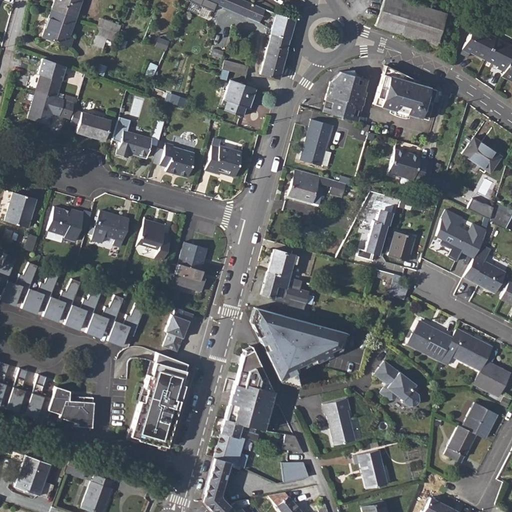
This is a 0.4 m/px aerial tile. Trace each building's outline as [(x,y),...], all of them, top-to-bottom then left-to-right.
[(53,0),(51,10),(74,18),(80,0),(53,0)] [(265,8),(244,0),(208,0),(259,21),(265,8)] [(404,0),(382,0),(375,25),(434,44),(444,13),(404,0)] [(74,18),(51,10),(41,36),(69,46),(72,37),(68,36),(74,18)] [(292,18),(275,13),(259,74),(278,79),(294,18),(292,18)] [(99,18),(97,26),(117,33),(120,25),(99,18)] [(194,23),(191,41),(197,42),(198,37),(200,24),(195,23),(194,23)] [(200,24),(198,37),(211,39),(213,27),(200,24)] [(97,26),(94,33),(104,37),(114,40),(117,33),(97,26)] [(467,52),(482,60),(494,38),(471,26),(459,50),(467,54),(467,52)] [(511,46),(494,38),(482,60),(496,67),(495,69),(502,72),(511,53),(511,51),(511,46)] [(156,50),(145,74),(152,77),(163,53),(156,50)] [(502,72),(501,74),(511,80),(511,52),(511,53),(502,72)] [(36,74),(39,74),(60,80),(62,80),(66,64),(41,58),(36,74)] [(224,60),(222,69),(228,71),(245,75),(248,66),(230,62),(224,60)] [(371,105),(375,106),(386,67),(383,65),(371,105)] [(386,67),(375,106),(419,117),(429,81),(386,67)] [(331,80),(322,112),(356,122),(365,90),(364,90),(366,79),(360,78),(352,75),(353,70),(351,70),(339,72),(331,80)] [(39,74),(34,92),(55,97),(60,80),(39,74)] [(230,79),(222,100),(227,101),(223,110),(244,116),(255,88),(230,79)] [(55,97),(34,92),(27,118),(47,124),(50,112),(58,114),(62,99),(55,97)] [(80,112),(74,131),(103,140),(109,120),(80,112)] [(310,120),(298,160),(319,166),(330,126),(310,120)] [(360,123),(358,130),(367,133),(369,125),(360,123)] [(122,130),(115,154),(126,157),(127,152),(145,157),(151,138),(122,130)] [(472,137),(461,154),(489,173),(500,156),(472,137)] [(165,143),(159,164),(166,167),(164,170),(186,176),(193,153),(171,147),(172,145),(165,143)] [(212,145),(204,170),(219,174),(219,172),(234,176),(240,151),(219,145),(218,147),(212,145)] [(386,173),(402,177),(413,181),(419,183),(419,181),(425,161),(418,159),(418,157),(393,149),(386,173)] [(317,176),(294,169),(286,196),(314,205),(317,195),(313,193),(316,182),(317,176)] [(323,178),(322,184),(327,186),(327,183),(330,184),(329,186),(330,186),(327,194),(342,198),(346,184),(323,178)] [(11,191),(3,220),(27,227),(35,198),(11,191)] [(490,219),(505,225),(511,208),(511,207),(497,201),(490,219)] [(52,205),(45,230),(62,235),(61,238),(74,241),(83,211),(71,207),(70,210),(52,205)] [(373,219),(365,250),(378,254),(387,224),(389,224),(392,211),(379,207),(375,219),(373,219)] [(444,207),(436,235),(473,256),(481,239),(485,228),(472,221),(468,229),(458,225),(462,216),(444,207)] [(99,210),(90,239),(101,242),(103,236),(113,239),(112,244),(120,246),(128,218),(99,210)] [(143,219),(136,242),(156,248),(154,256),(163,259),(170,234),(162,232),(164,225),(153,221),(143,219)] [(394,232),(384,264),(404,270),(414,238),(394,232)] [(26,233),(22,248),(31,252),(36,236),(26,233)] [(183,241),(171,282),(201,291),(205,278),(197,276),(205,249),(191,245),(191,243),(183,241)] [(272,249),(266,271),(287,277),(293,255),(272,249)] [(0,285),(3,287),(6,279),(15,257),(6,253),(0,266),(0,285)] [(473,256),(461,277),(483,288),(485,285),(493,290),(503,271),(481,260),(473,256)] [(18,292),(25,295),(28,288),(36,265),(28,262),(22,274),(18,273),(15,283),(6,279),(3,287),(0,295),(0,299),(13,305),(18,292)] [(39,300),(46,303),(49,296),(58,273),(49,270),(43,282),(40,281),(36,291),(28,288),(25,295),(20,307),(35,313),(39,300)] [(374,270),(373,276),(388,281),(391,282),(391,280),(393,275),(374,270)] [(287,277),(266,271),(260,295),(272,299),(287,303),(284,316),(299,321),(303,308),(308,292),(298,290),(301,280),(287,277)] [(393,275),(391,280),(400,284),(401,277),(393,275)] [(61,309),(68,311),(79,281),(71,278),(65,291),(61,289),(57,299),(49,296),(46,303),(42,316),(56,321),(61,309)] [(391,282),(388,294),(393,296),(399,298),(403,285),(400,284),(391,280),(391,282)] [(511,283),(507,281),(499,298),(511,304),(511,283)] [(82,317),(89,320),(92,312),(101,289),(92,286),(86,299),(83,298),(79,307),(71,304),(68,311),(63,324),(77,329),(82,317)] [(104,325),(111,328),(114,320),(122,298),(114,294),(108,307),(104,306),(100,316),(92,312),(89,320),(85,332),(99,338),(104,325)] [(111,328),(106,340),(120,346),(125,333),(133,336),(145,306),(137,303),(129,315),(126,314),(122,324),(114,320),(111,328)] [(194,315),(175,307),(172,315),(170,314),(164,331),(166,332),(161,346),(176,352),(188,322),(191,323),(194,315)] [(406,344),(439,360),(450,338),(417,321),(406,344)] [(295,328),(285,368),(309,374),(320,335),(295,328)] [(439,360),(438,360),(446,364),(451,356),(479,370),(483,361),(490,347),(454,330),(450,338),(439,360)] [(186,364),(157,351),(154,361),(150,374),(147,373),(146,374),(143,386),(146,387),(142,400),(139,399),(130,429),(128,436),(133,437),(156,444),(157,443),(163,445),(165,446),(174,414),(172,414),(174,407),(176,408),(179,399),(177,399),(179,393),(181,393),(183,385),(180,384),(184,371),(186,364)] [(150,374),(154,361),(150,360),(146,373),(146,374),(147,373),(150,374)] [(1,362),(0,361),(0,409),(4,411),(5,408),(12,385),(4,383),(4,384),(1,383),(2,382),(8,364),(1,362)] [(414,385),(384,361),(374,374),(388,386),(386,387),(383,387),(379,393),(388,400),(394,399),(397,396),(402,400),(401,401),(407,406),(414,405),(417,402),(416,395),(410,390),(414,385)] [(479,370),(472,383),(497,395),(508,374),(483,361),(479,370)] [(20,368),(18,368),(5,408),(15,411),(14,414),(23,417),(24,414),(32,392),(24,389),(23,390),(20,389),(21,388),(27,370),(20,368)] [(40,374),(37,374),(32,392),(24,414),(35,417),(34,421),(42,423),(51,398),(43,395),(42,396),(39,395),(40,394),(46,376),(40,374)] [(143,386),(141,385),(137,399),(139,399),(142,400),(146,387),(143,386)] [(229,397),(223,421),(245,427),(254,429),(257,417),(248,415),(239,413),(242,401),(229,397)] [(273,397),(264,401),(274,422),(278,433),(294,436),(278,404),(277,404),(273,397)] [(348,398),(322,403),(325,416),(327,415),(334,444),(355,440),(349,411),(351,410),(348,398)] [(472,403),(460,426),(475,434),(483,438),(495,415),(472,403)] [(223,421),(219,434),(236,439),(237,437),(243,438),(255,442),(256,435),(244,431),(245,427),(223,421)] [(460,426),(457,425),(445,447),(446,448),(442,454),(459,463),(463,456),(475,434),(460,426)] [(128,436),(130,429),(126,428),(124,437),(132,439),(133,437),(128,436)] [(278,433),(274,448),(303,455),(294,436),(278,433)] [(219,434),(213,457),(228,462),(231,451),(238,453),(242,440),(243,438),(237,437),(236,439),(219,434)] [(377,450),(367,452),(351,456),(353,465),(358,464),(364,489),(385,484),(377,450)] [(25,454),(14,486),(38,495),(49,463),(25,454)] [(71,455),(67,464),(85,470),(88,461),(71,455)] [(213,457),(206,481),(221,485),(227,466),(238,470),(240,467),(229,463),(228,462),(213,457)] [(305,459),(282,461),(283,479),(306,477),(305,459)] [(90,479),(80,507),(93,511),(101,511),(111,487),(109,486),(112,479),(94,473),(92,480),(90,479)] [(221,485),(206,481),(201,502),(202,504),(210,511),(243,511),(241,509),(235,502),(229,508),(218,497),(221,486),(221,485)] [(300,511),(283,492),(266,496),(280,511),(300,511)] [(421,511),(450,511),(452,510),(429,498),(421,511)] [(247,499),(234,502),(235,502),(241,509),(248,503),(247,499)] [(383,511),(381,501),(359,506),(360,511),(383,511)]
